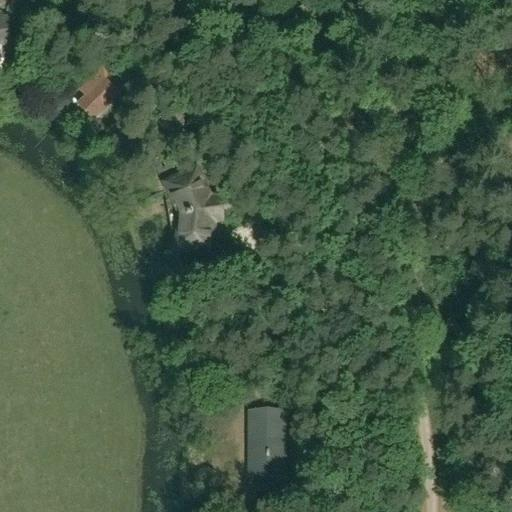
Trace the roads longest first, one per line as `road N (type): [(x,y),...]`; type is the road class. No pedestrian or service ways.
road 1 (track): [(431,511),(396,198)]
road 2 (track): [(396,198),(345,133),(180,0)]
road 3 (track): [(396,198),(460,157),(511,145)]
